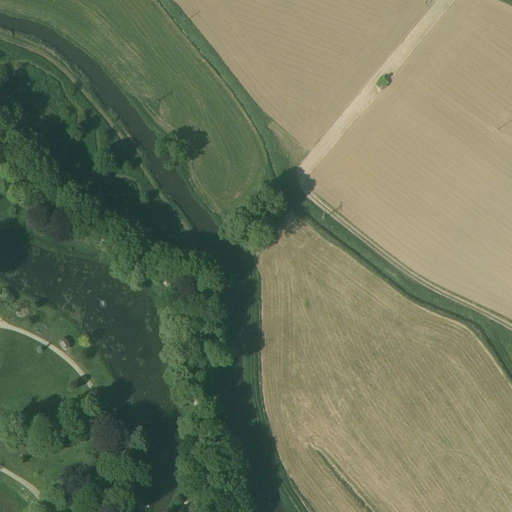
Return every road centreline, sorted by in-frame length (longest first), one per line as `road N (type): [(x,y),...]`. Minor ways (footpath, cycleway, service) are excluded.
road 1 (track): [(180,511),(205,461),(175,301),(147,269),(38,186),(0,140)]
road 2 (track): [(445,0),(300,175),(239,229)]
